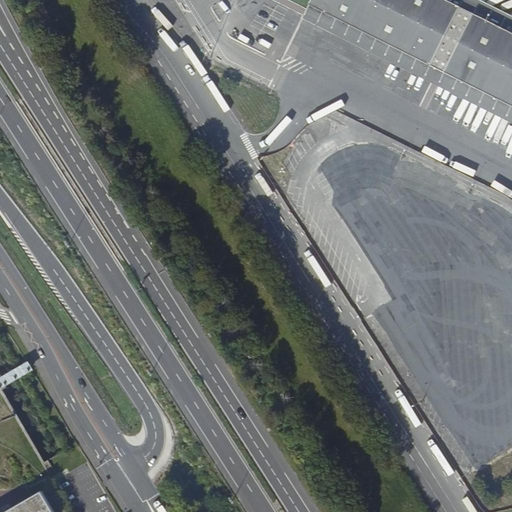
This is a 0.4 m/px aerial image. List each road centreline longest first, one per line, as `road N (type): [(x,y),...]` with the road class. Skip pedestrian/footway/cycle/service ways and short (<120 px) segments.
road 1 (motorway): [(299,511),(2,42)]
road 2 (motorway): [(0,101),(264,511)]
road 3 (motorway): [(0,196),(147,407),(153,447),(125,471)]
road 4 (secondary): [(125,471),(0,264)]
